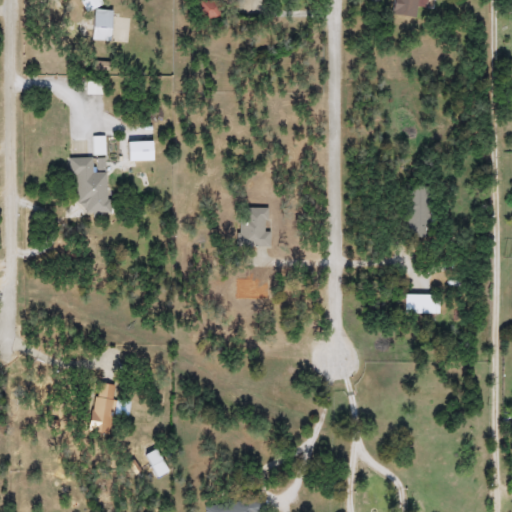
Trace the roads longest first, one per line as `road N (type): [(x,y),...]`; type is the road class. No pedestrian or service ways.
road 1 (residential): [(272,502),(309,457),(333,372),(336,0)]
road 2 (residential): [(6,347),(11,0)]
